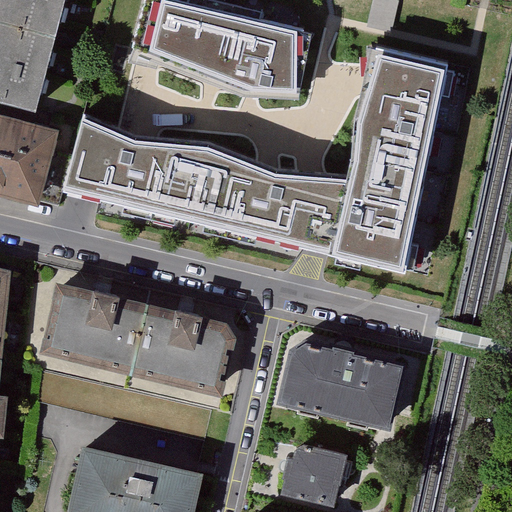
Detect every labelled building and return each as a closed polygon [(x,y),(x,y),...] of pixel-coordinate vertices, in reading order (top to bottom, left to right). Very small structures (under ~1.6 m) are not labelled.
[(68,0),(5,0),(0,22),(0,37),(53,52),(68,0)] [(194,0),(149,0),(136,54),(157,61),(204,78),(223,85),(244,93),(253,96),(259,97),(309,98),(320,29),(194,0)] [(0,101),(37,111),(53,52),(0,37),(0,101)] [(114,133),(85,118),(68,188),(403,267),(445,70),(378,51),(374,67),(366,95),(359,117),(351,178),(328,177),(292,175),(277,175),(273,173),(251,165),(211,150),(152,147),(138,146),(114,133)] [(55,136),(0,121),(0,191),(38,202),(55,136)] [(0,353),(1,354),(9,275),(0,272),(0,353)] [(132,367),(147,303),(64,283),(49,347),(132,367)] [(147,303),(132,367),(220,387),(233,333),(224,322),(147,303)] [(405,368),(307,345),(292,354),(280,405),(390,432),(405,368)] [(190,511),(199,473),(88,448),(73,511),(190,511)] [(345,460),(304,450),(297,453),(289,491),(335,502),(345,460)]
